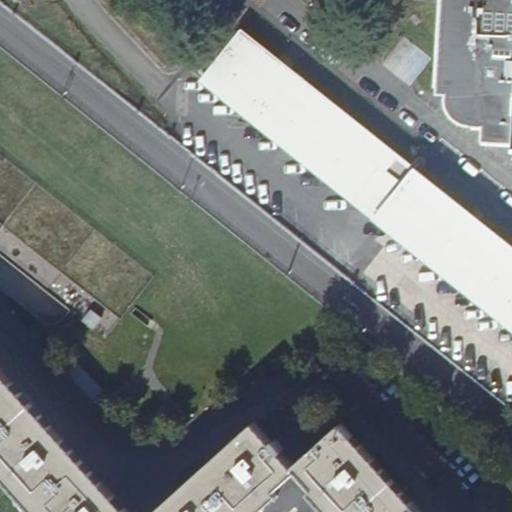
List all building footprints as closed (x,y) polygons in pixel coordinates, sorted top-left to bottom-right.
[(511,0),(442,0),(437,94),(445,95),(445,99),(445,104),(447,108),(449,112),(451,116),(454,119),(458,122),(462,124),(466,126),(470,126),(483,127),(482,142),(511,143),(511,0)] [(211,50),(194,71),(511,324),(511,246),(414,169),(284,65),(242,32),(221,58),(211,50)] [(357,351),(345,361),(372,390),(383,379),(357,351)] [(77,364),(66,374),(92,401),(102,392),(77,364)] [(257,511),(296,476),(328,511),(422,511),(421,510),(369,452),(343,423),(294,467),(283,453),(286,450),(277,440),(273,443),(255,423),(224,451),(168,501),(156,511),(129,511),(100,479),(69,445),(0,367),(0,466),(40,511),(257,511)]
